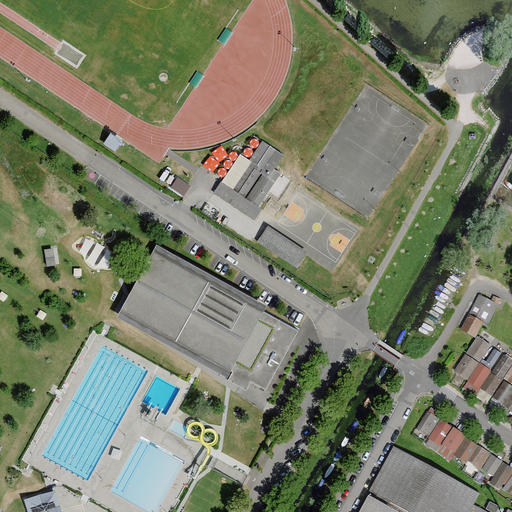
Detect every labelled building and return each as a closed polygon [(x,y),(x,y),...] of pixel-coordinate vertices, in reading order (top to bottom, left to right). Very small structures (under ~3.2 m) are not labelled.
[(103,144),(115,152),(123,141),(111,133),(103,144)] [(255,164),(253,167),(261,172),(263,174),(273,180),(278,171),(274,169),(283,155),(263,141),(249,160),(255,164)] [(248,163),(231,189),(244,197),(261,172),(253,167),(248,163)] [(273,180),(263,174),(246,199),(255,205),(273,180)] [(176,175),(171,187),(186,193),(191,182),(176,175)] [(259,213),(218,186),(214,193),(255,219),(259,213)] [(258,241),(297,267),(305,255),(267,229),(258,241)] [(155,252),(123,311),(232,371),(227,380),(239,387),(241,387),(243,383),(246,379),(266,390),(299,330),(155,252)] [(492,302),(480,296),(469,317),(482,324),(486,326),(497,306),(500,300),(494,298),(492,302)] [(475,337),(482,324),(469,317),(462,330),(475,337)] [(489,346),(478,338),(467,354),(479,361),(489,346)] [(501,354),(494,349),(486,362),(483,360),(480,363),(490,370),(501,354)] [(478,363),(466,355),(455,371),(467,380),(478,363)] [(511,362),(511,361),(504,356),(493,373),(501,378),(511,362)] [(490,371),(480,364),(469,381),(479,388),(490,371)] [(502,381),(490,374),(481,389),(493,396),(502,381)] [(511,397),(511,387),(504,382),(494,398),(506,406),(511,397)] [(442,418),(429,409),(416,429),(430,437),(442,418)] [(455,427),(442,418),(430,437),(425,444),(438,453),(455,427)] [(469,435),(455,427),(438,453),(451,461),(455,456),(467,438),(469,435)] [(480,447),(467,438),(455,456),(466,463),(468,464),(470,461),(480,447)] [(511,511),(507,510),(506,511),(484,511),(473,506),(480,494),(393,446),(369,490),(407,511),(397,511),(368,496),(359,511),(511,511)] [(493,455),(480,447),(470,461),(483,469),(493,455)] [(503,461),(493,455),(483,469),(493,476),(503,461)] [(511,472),(511,467),(503,461),(493,476),(489,482),(501,490),(501,489),(511,472)] [(511,472),(501,489),(511,495),(511,472)] [(54,492),(26,500),(29,511),(52,511),(59,510),(54,492)]
